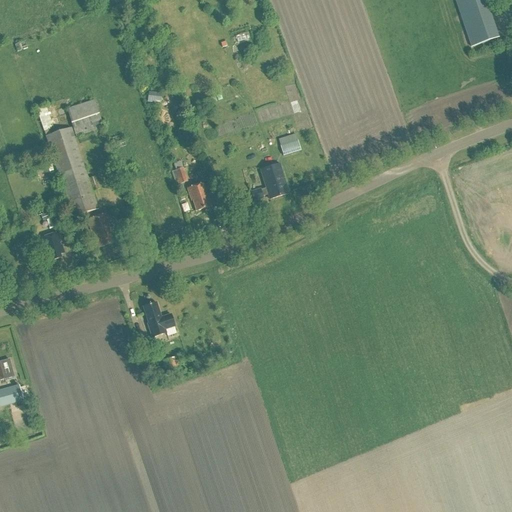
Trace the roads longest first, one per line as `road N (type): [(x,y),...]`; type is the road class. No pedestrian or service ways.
road 1 (unclassified): [(0,311),(225,250),(436,155)]
road 2 (unclassified): [(511,282),(486,271),(469,251),(436,155)]
